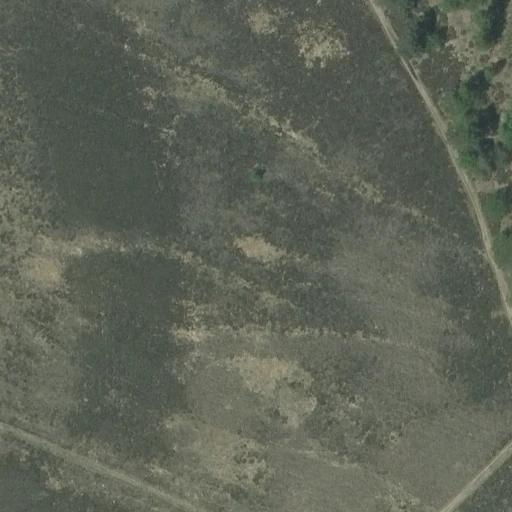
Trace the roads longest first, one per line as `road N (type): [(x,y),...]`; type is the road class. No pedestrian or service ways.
road 1 (track): [(511,325),(462,174),(369,0)]
road 2 (track): [(199,511),(0,427)]
